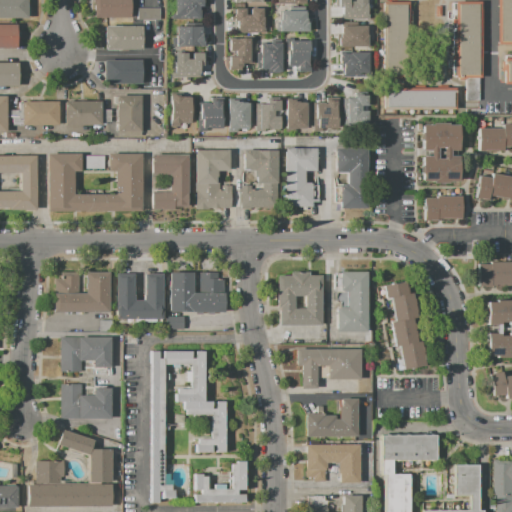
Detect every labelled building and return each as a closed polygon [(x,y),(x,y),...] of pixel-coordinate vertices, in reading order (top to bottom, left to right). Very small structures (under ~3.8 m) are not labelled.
[(0,0),(27,0),(27,17),(0,17),(0,0)] [(129,0),(129,17),(93,17),(93,0),(129,0)] [(199,19),(182,19),(182,15),(173,15),(173,0),(200,0),(200,6),(199,6),(199,19)] [(337,0),(348,0),(348,1),(353,1),(353,0),(367,0),(367,9),(368,9),(368,19),(340,18),(340,3),(337,3),(337,0)] [(511,44),(496,44),(496,0),(511,0),(511,44)] [(408,1),(408,79),(381,79),(381,1),(408,1)] [(479,2),(479,77),(452,76),(452,2),(479,2)] [(136,7),(159,7),(159,20),(136,20),(136,7)] [(264,32),(236,32),(236,21),(233,21),(233,14),(234,14),(234,8),(244,8),(244,15),(249,15),(249,8),(262,8),(262,24),(265,24),(264,32)] [(309,31),(275,30),(275,22),(279,22),(279,19),(280,19),(280,11),(305,11),(305,18),(309,18),(309,31)] [(0,24),(15,24),(15,48),(0,48),(0,24)] [(140,49),(104,49),(104,26),(140,26),(140,49)] [(174,46),(174,26),(201,26),(201,37),(202,37),(202,46),(174,46)] [(367,26),(367,35),(367,37),(369,37),(369,47),(337,47),(337,38),(340,38),(340,34),(341,34),(341,26),(367,26)] [(252,36),(252,63),(241,63),(241,70),(228,70),(228,56),(234,56),(234,51),(228,51),(228,38),(236,38),(236,36),(252,36)] [(309,41),(309,62),(310,62),(310,70),(297,70),(297,67),(284,67),(284,58),(286,58),(286,52),(289,52),(289,41),(309,41)] [(280,42),(280,73),(268,72),(268,68),(259,68),(260,44),(268,44),(268,42),(280,42)] [(339,54),(348,54),(348,52),(367,52),(367,73),(360,73),(360,75),(342,75),(342,64),(339,64),(339,54)] [(174,53),(186,53),(186,59),(191,59),(191,53),(204,53),(204,64),(211,64),(211,75),(199,75),(199,78),(171,77),(172,63),(174,63),(174,53)] [(511,83),(503,84),(503,57),(511,57),(511,83)] [(105,84),(105,60),(140,60),(139,84),(105,84)] [(0,62),(17,63),(17,86),(0,86),(0,62)] [(455,109),(382,109),(383,90),(455,90),(455,109)] [(366,96),(366,105),(360,105),(360,111),(367,111),(367,122),(358,122),(358,126),(342,126),(342,97),(353,97),(353,94),(361,94),(361,96),(366,96)] [(4,96),(0,95),(0,131),(4,131),(5,117),(14,117),(14,111),(4,110),(4,96)] [(189,96),(189,122),(179,122),(179,126),(170,126),(170,100),(169,100),(169,95),(179,95),(179,96),(189,96)] [(116,132),(116,96),(138,96),(138,132),(116,132)] [(279,97),(279,111),(273,111),(273,116),(279,116),(279,129),(264,129),(264,131),(255,131),(255,121),(259,121),(259,104),(267,104),(267,97),(279,97)] [(222,98),(222,129),(205,129),(205,131),(197,131),(197,120),(199,120),(199,112),(197,112),(197,102),(209,103),(210,98),(222,98)] [(338,98),(338,127),(321,127),(321,131),(312,131),(312,118),(315,118),(315,103),(325,103),(325,98),(338,98)] [(227,100),(237,100),(237,102),(240,102),(240,103),(252,103),(252,119),(248,119),(248,129),(236,129),(236,132),(226,132),(227,100)] [(285,100),(294,100),(294,101),(298,101),(298,103),(310,103),(310,118),(306,118),(306,128),(294,128),(294,132),(285,132),(285,100)] [(63,101),(100,101),(100,102),(102,102),(102,109),(110,109),(110,122),(100,122),(100,124),(63,124),(63,101)] [(23,125),(23,102),(57,102),(56,125),(23,125)] [(420,125),(430,125),(430,123),(446,123),(446,125),(458,125),(458,150),(449,150),(449,155),(458,155),(457,181),(447,181),(447,183),(430,183),(430,181),(420,181),(420,156),(429,156),(429,150),(420,150),(420,125)] [(511,124),(511,146),(503,146),(503,151),(477,151),(477,127),(500,127),(500,124),(511,124)] [(334,148),(366,149),(366,208),(339,208),(339,184),(346,184),(346,172),(334,172),(334,148)] [(284,149),(315,149),(315,172),(304,172),(304,183),(310,183),(310,206),(283,206),(284,149)] [(194,150),(227,150),(227,171),(215,171),(215,181),(219,181),(219,186),(229,186),(229,208),(194,208),(194,150)] [(242,150),(276,150),(276,209),(240,209),(240,185),(254,185),(254,171),(242,171),(242,150)] [(46,154),(80,154),(80,171),(72,171),(72,195),(114,195),(114,171),(107,171),(107,154),(140,154),(140,211),(46,211),(46,154)] [(186,154),(186,210),(149,210),(149,190),(168,190),(168,175),(149,175),(149,154),(186,154)] [(0,156),(34,157),(34,209),(9,209),(9,207),(0,207),(0,156)] [(83,168),(101,168),(101,156),(83,156),(83,168)] [(491,173),(511,176),(511,196),(511,199),(487,195),(486,200),(473,198),(478,176),(490,178),(491,173)] [(422,198),(435,198),(435,196),(460,196),(460,218),(436,218),(436,220),(422,220),(422,198)] [(477,263),(489,263),(489,262),(511,262),(511,285),(490,285),(490,286),(477,286),(477,263)] [(109,271),(108,312),(53,312),(53,278),(60,278),(60,272),(77,272),(77,293),(84,293),(84,271),(109,271)] [(320,275),(320,325),(278,325),(278,306),(275,306),(275,275),(288,275),(288,271),(308,271),(308,275),(320,275)] [(169,311),(169,272),(191,272),(191,292),(198,292),(198,272),(216,272),(216,279),(223,279),(223,311),(169,311)] [(365,272),(365,332),(335,332),(335,307),(346,307),(346,292),(338,292),(338,272),(365,272)] [(115,273),(133,273),(133,300),(143,300),(143,273),(161,273),(161,319),(115,319),(115,273)] [(390,297),(386,298),(383,286),(405,282),(407,294),(390,297)] [(412,317),(394,321),(390,297),(407,294),(413,293),(417,316),(412,317)] [(487,356),(511,356),(511,302),(488,302),(488,324),(496,324),(496,332),(487,332),(487,356)] [(164,317),(182,317),(182,329),(164,329),(164,317)] [(394,346),(389,322),(394,321),(412,317),(416,341),(397,345),(394,346)] [(97,331),(97,320),(112,320),(112,331),(97,331)] [(59,371),(60,337),(109,337),(109,367),(92,367),(92,361),(85,361),(85,360),(79,360),(79,371),(59,371)] [(397,345),(416,341),(419,341),(424,366),(402,370),(397,345)] [(299,389),(299,366),(295,366),(295,349),(359,349),(358,380),(326,379),(326,365),(315,365),(315,389),(299,389)] [(148,503),(149,351),(203,351),(203,400),(223,400),(222,452),(194,452),(194,444),(197,444),(197,439),(209,439),(209,416),(184,416),(184,410),(181,410),(181,402),(174,402),(174,393),(176,393),(176,388),(190,388),(190,382),(183,382),(183,371),(190,371),(190,365),(163,365),(162,484),(172,484),(172,489),(174,489),(174,498),(161,498),(161,491),(159,491),(159,503),(148,503)] [(489,374),(501,372),(502,376),(511,374),(511,397),(507,398),(506,399),(505,393),(494,395),(492,395),(489,374)] [(58,384),(80,384),(80,394),(92,395),(92,388),(109,388),(109,418),(58,418),(58,384)] [(355,398),(355,435),(302,435),(302,413),(332,413),(332,418),(336,418),(336,398),(355,398)] [(88,455),(56,444),(61,430),(93,441),(91,449),(111,449),(111,483),(88,483),(88,455)] [(384,511),(384,475),(380,475),(380,469),(380,436),(434,435),(435,460),(391,460),(391,469),(391,475),(408,475),(408,511),(422,511),(468,511),(468,500),(468,495),(453,495),(453,465),(477,465),(477,500),(477,511),(481,511),(384,511)] [(323,481),(312,481),(312,476),(304,476),(304,444),(357,443),(357,482),(338,482),(338,473),(336,473),(336,462),(324,462),(324,467),(323,467),(323,481)] [(511,511),(495,511),(495,495),(491,495),(491,460),(511,460),(511,463),(511,483),(511,502),(511,511)] [(26,485),(34,485),(34,461),(62,461),(62,477),(59,477),(59,485),(111,485),(111,506),(26,505),(26,485)] [(192,503),(243,502),(243,492),(243,462),(229,462),(229,489),(206,489),(205,474),(192,474),(192,492),(192,503)] [(17,506),(0,506),(0,485),(17,485),(17,506)] [(304,511),(304,506),(306,506),(306,495),(322,495),(322,500),(325,500),(325,511),(340,511),(340,503),(341,503),(341,495),(358,495),(358,511),(304,511)]
